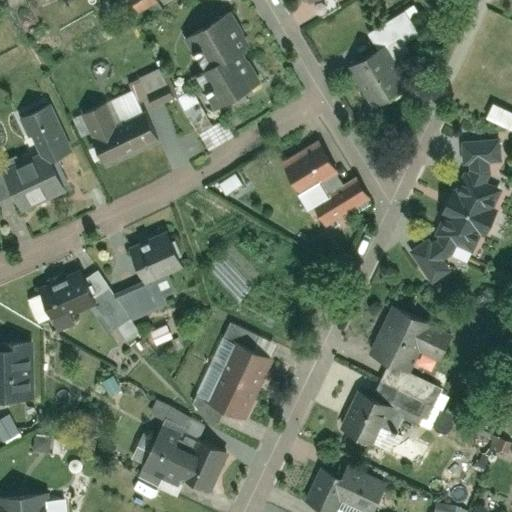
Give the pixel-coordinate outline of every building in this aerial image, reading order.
[(133,0),(139,11),(158,0),(133,0)] [(246,46),(227,14),(188,37),(206,68),(191,77),(212,113),(254,89),(233,53),(246,46)] [(391,46),(351,67),(374,110),(414,89),(391,46)] [(160,66),(130,82),(141,104),(172,88),(160,66)] [(209,148),(233,133),(223,117),(213,123),(190,87),(177,96),(209,148)] [(511,109),(494,101),(487,115),(511,127),(511,109)] [(117,124),(108,103),(85,114),(106,161),(159,138),(147,111),(117,124)] [(68,191),(56,161),(73,154),(53,104),(19,118),(32,149),(2,162),(22,211),(68,191)] [(340,173),(320,141),(285,164),(304,195),(340,173)] [(501,192),(511,171),(511,169),(480,152),(468,175),(463,174),(431,232),(441,237),(438,243),(425,236),(407,257),(436,282),(456,268),(468,246),(479,252),(510,197),(501,192)] [(370,197),(357,177),(313,205),(326,225),(370,197)] [(169,229),(129,245),(145,286),(185,270),(169,229)] [(94,303),(81,271),(40,288),(54,320),(94,303)] [(431,319),(392,301),(368,354),(411,374),(421,352),(441,361),(453,337),(428,326),(431,319)] [(222,371),(259,387),(273,356),(255,348),(260,337),(230,323),(225,335),(236,340),(222,371)] [(0,335),(0,400),(38,401),(36,334),(0,335)] [(259,387),(222,371),(208,401),(197,396),(192,406),(204,418),(220,426),(227,410),(246,418),(259,387)] [(374,396),(360,389),(340,430),(383,451),(406,406),(401,404),(407,393),(382,381),(374,396)] [(230,453),(204,440),(210,429),(156,402),(143,427),(159,435),(155,442),(144,436),(133,458),(181,483),(184,476),(211,490),(230,453)] [(11,412),(0,416),(0,435),(2,441),(19,434),(11,412)] [(343,479),(323,469),(306,502),(325,511),(340,511),(346,502),(365,511),(376,511),(390,486),(349,465),(343,479)] [(0,497),(0,511),(61,511),(60,493),(0,497)]
